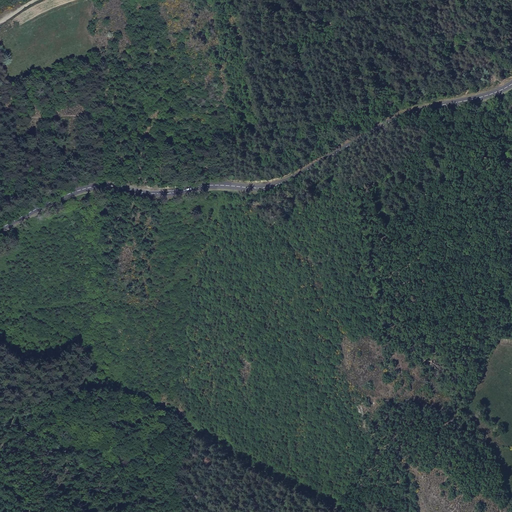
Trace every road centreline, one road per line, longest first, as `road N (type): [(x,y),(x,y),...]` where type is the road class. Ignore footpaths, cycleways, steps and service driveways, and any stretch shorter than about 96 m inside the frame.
road 1 (secondary): [(0,230),(60,197),(105,184),(161,193),(213,184),(269,187),(401,115),(511,84)]
road 2 (track): [(0,451),(18,411),(33,400),(115,388),(339,511)]
